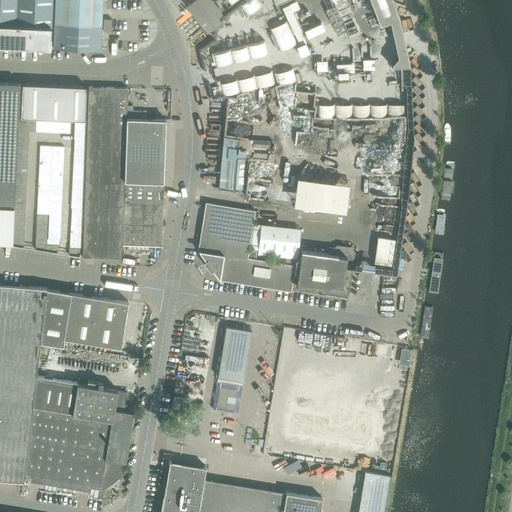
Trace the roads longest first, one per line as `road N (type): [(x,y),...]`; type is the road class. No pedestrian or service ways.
road 1 (unclassified): [(407,329),(433,107),(414,0)]
road 2 (unknown): [(393,348),(310,388),(304,410),(322,429),(363,419),(395,379),(397,360)]
road 3 (unclassified): [(171,292),(192,134),(176,48)]
road 4 (unclassified): [(407,329),(171,292)]
road 5 (unclassified): [(135,511),(171,292)]
road 6 (unknown): [(276,209),(292,157),(347,156),(366,173),(362,230)]
road 7 (unclassified): [(176,48),(89,70),(0,66)]
road 8 (unclassified): [(171,292),(0,265)]
